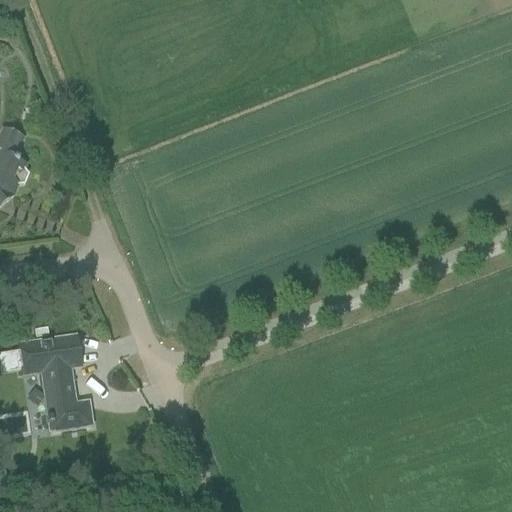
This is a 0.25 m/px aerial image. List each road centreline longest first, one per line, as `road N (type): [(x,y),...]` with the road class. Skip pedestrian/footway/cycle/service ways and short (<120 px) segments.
road 1 (unclassified): [(159,371),(511,240)]
road 2 (track): [(113,272),(8,0)]
road 3 (residential): [(0,279),(90,266),(113,272),(159,371)]
road 4 (track): [(159,371),(212,511)]
